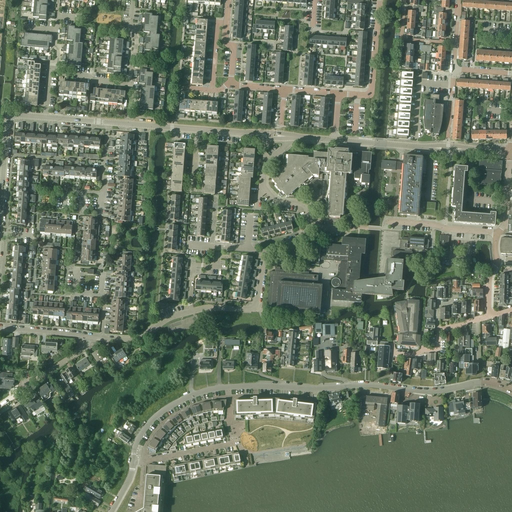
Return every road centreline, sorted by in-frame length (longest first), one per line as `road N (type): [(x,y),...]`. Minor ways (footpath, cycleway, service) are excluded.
road 1 (tertiary): [(511,390),(486,382),(435,391),(220,387),(159,413),(139,436),(133,460)]
road 2 (secondary): [(334,140),(510,151)]
road 3 (secondary): [(0,220),(10,117),(46,117)]
road 4 (residential): [(337,94),(371,89),(379,0)]
road 5 (residential): [(189,309),(255,307),(265,254)]
